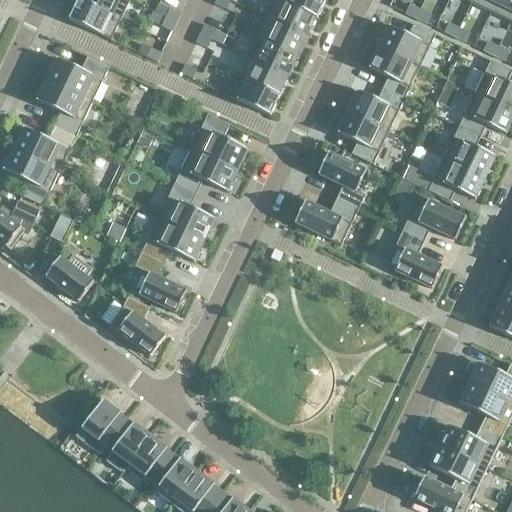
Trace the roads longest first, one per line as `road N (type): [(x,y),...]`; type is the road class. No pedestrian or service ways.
road 1 (residential): [(362,0),(165,401)]
road 2 (residential): [(365,511),(511,204)]
road 3 (residential): [(165,401),(0,277)]
road 4 (residential): [(305,511),(165,401)]
